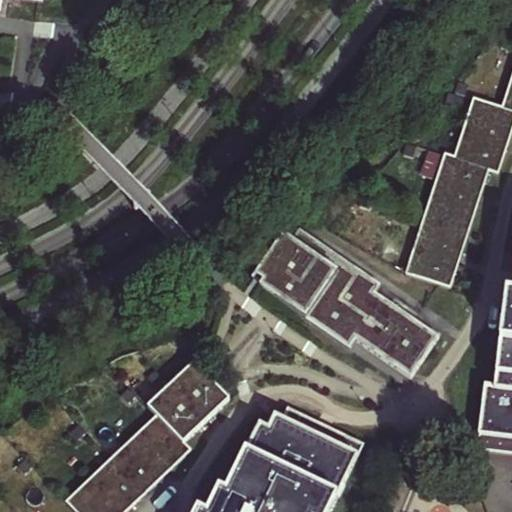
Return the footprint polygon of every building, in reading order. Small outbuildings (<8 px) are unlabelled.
[(511,83),(503,110),(511,113),(511,83)] [(511,113),(503,110),(474,101),(455,160),(489,172),(499,174),(507,148),(511,131),(511,113)] [(455,160),(445,157),(426,217),(470,231),(482,193),(489,172),(455,160)] [(407,276),(450,290),(461,257),(470,231),(426,217),(407,276)] [(410,383),(439,342),(376,297),(382,290),(330,250),(297,225),(256,278),(260,280),(264,283),(260,288),(348,352),(351,348),(355,343),(384,364),(410,383)] [(511,455),(511,301),(508,301),(497,392),(486,391),(480,452),(511,455)] [(152,413),(159,420),(183,446),(227,403),(196,371),(152,413)] [(331,511),(362,450),(305,422),(288,414),(283,425),(276,422),(269,436),(261,432),(227,499),(221,496),(212,511),(331,511)] [(159,420),(115,463),(146,497),(191,454),(183,446),(159,420)] [(115,463),(92,484),(122,511),(131,511),(146,497),(115,463)] [(122,511),(92,484),(69,506),(74,511),(122,511)]
